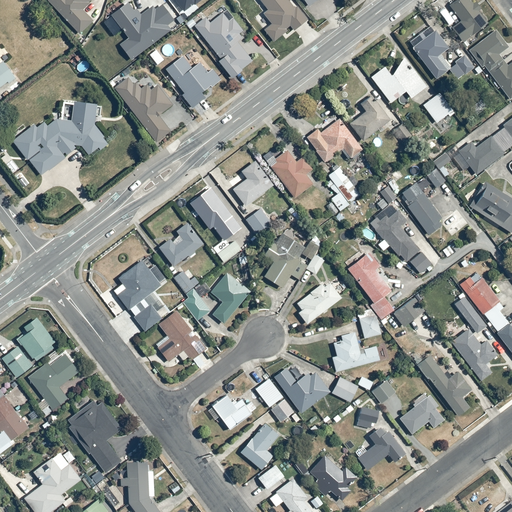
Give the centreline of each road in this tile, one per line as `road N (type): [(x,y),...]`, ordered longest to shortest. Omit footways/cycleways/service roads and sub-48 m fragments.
road 1 (tertiary): [(44,264),(394,0)]
road 2 (residential): [(157,415),(44,264)]
road 3 (residential): [(511,426),(399,511)]
road 4 (residential): [(264,335),(157,415)]
road 5 (residential): [(230,511),(157,415)]
